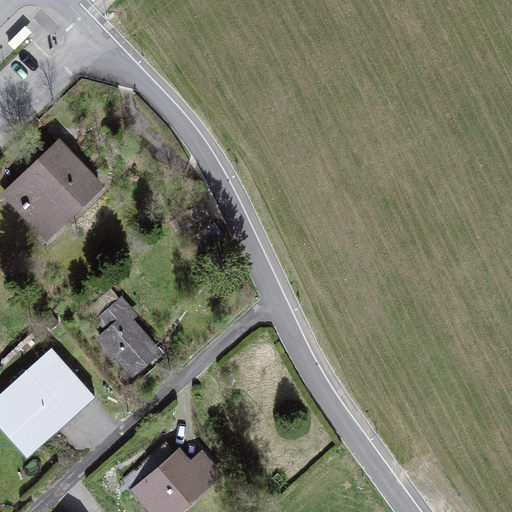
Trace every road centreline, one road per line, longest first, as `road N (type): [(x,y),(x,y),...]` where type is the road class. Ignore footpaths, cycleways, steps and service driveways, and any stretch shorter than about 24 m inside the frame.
road 1 (residential): [(279,300),(216,175),(102,38)]
road 2 (residential): [(41,511),(279,300)]
road 3 (residential): [(413,511),(279,300)]
road 4 (residential): [(102,38),(0,139)]
